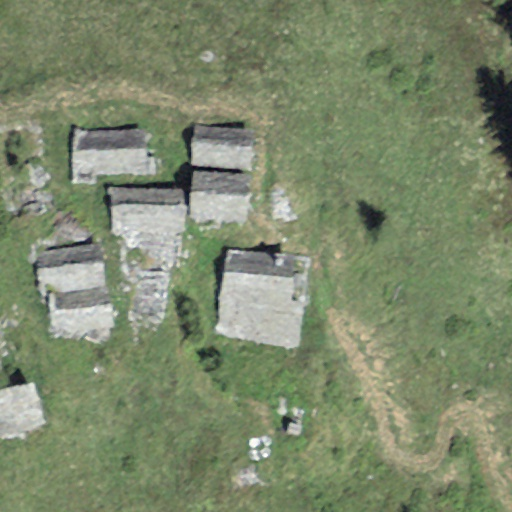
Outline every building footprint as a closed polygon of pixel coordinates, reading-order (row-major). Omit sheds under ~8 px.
[(248,129),(191,128),(191,165),(248,167),(248,129)] [(143,130),(75,133),(75,171),(142,172),(143,130)] [(250,174),(193,173),(191,217),(248,218),(250,174)] [(181,189),(112,188),(112,232),(181,233),(181,189)] [(98,246),(37,254),(43,289),(103,281),(98,246)] [(294,257),(225,250),(217,334),(297,349),(303,302),(290,300),(294,257)] [(106,287),(53,295),(58,333),(111,325),(106,287)] [(31,381),(0,390),(0,435),(44,421),(31,381)]
